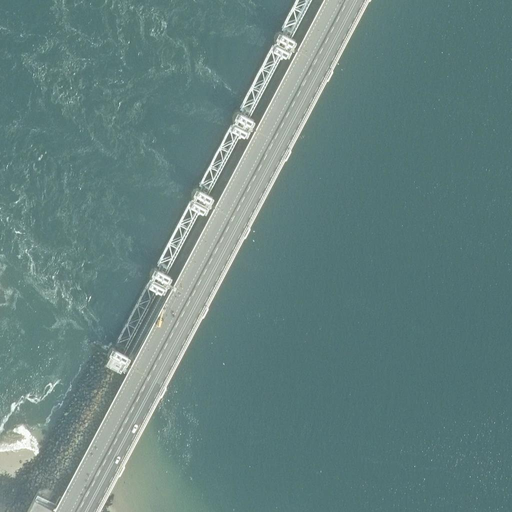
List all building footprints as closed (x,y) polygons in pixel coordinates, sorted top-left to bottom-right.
[(285,51),(288,52),(296,37),(293,35),(294,34),(281,28),(281,29),(279,27),(271,43),(273,44),(272,45),(285,51)] [(244,130),(246,132),(254,116),(252,115),(252,114),(240,108),(239,108),(237,107),(229,122),(231,124),(231,125),(243,131),(244,130)] [(202,210),(204,211),(212,196),(210,194),(198,187),(197,188),(195,187),(187,202),(189,203),(189,204),(201,211),(202,210)] [(160,289),(163,291),(171,275),(168,274),(169,273),(156,266),(155,267),(153,266),(145,281),(148,283),(147,284),(160,290),(160,289)] [(111,346),(106,356),(107,360),(121,367),(125,359),(127,360),(129,356),(126,354),(127,353),(114,347),(114,348),(111,346)] [(33,500),(27,511),(49,511),(51,510),(51,509),(36,501),(34,500),(33,500)]
